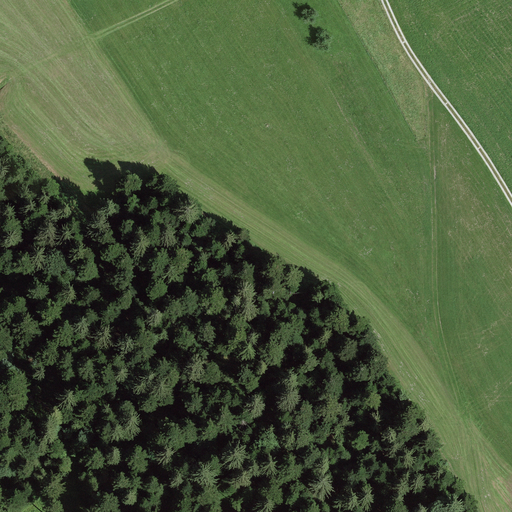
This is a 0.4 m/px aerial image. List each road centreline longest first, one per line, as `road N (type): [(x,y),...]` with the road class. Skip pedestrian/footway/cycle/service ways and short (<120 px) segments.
road 1 (track): [(482,511),(438,315),(427,78)]
road 2 (track): [(511,200),(405,44),(384,0)]
road 3 (track): [(174,0),(0,87)]
